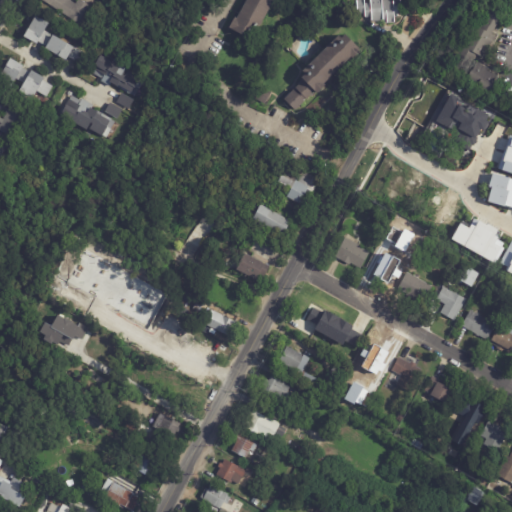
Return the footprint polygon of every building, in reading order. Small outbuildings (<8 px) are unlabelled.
[(68,0),(76,5),(79,0),(90,7),(79,25),(42,0),(68,0)] [(276,0),(252,42),(230,29),(236,19),(237,20),(249,0),(276,0)] [(345,0),(352,4),(348,9),(342,5),(345,0)] [(401,0),(402,14),(398,14),(399,18),(395,18),(396,24),(388,24),(387,23),(384,24),(384,22),(373,22),(372,18),(366,19),(366,15),(358,16),(357,1),(365,0),(365,4),(371,4),(371,0),(401,0)] [(503,19),(492,37),(496,39),(484,59),(466,48),(478,28),(480,29),(490,11),(503,19)] [(79,61),(68,55),(67,57),(46,47),(47,45),(38,40),(37,41),(25,35),(36,13),(49,20),(45,30),(53,34),(53,33),(74,44),(73,46),(85,51),(80,61),(79,61)] [(329,81),(325,86),(326,87),(317,95),(314,92),(309,98),(310,98),(296,112),(284,100),(303,81),(302,80),(306,76),(303,73),(338,37),(341,40),(346,36),(361,51),(353,60),(351,59),(329,81)] [(477,56),(474,60),(489,69),(488,71),(501,79),(494,92),(492,91),(489,96),(477,91),(479,88),(469,82),(476,71),(471,68),(465,77),(451,68),(463,48),(477,56)] [(20,62),(24,63),(22,66),(30,71),(32,68),(45,75),(42,79),(53,85),(47,95),(37,90),(33,96),(20,89),(24,82),(16,77),(12,84),(0,77),(0,75),(11,56),(20,62)] [(91,73),(135,97),(144,79),(100,56),(91,73)] [(270,93),(271,94),(265,105),(254,99),(260,88),(270,93)] [(133,99),(120,93),(115,103),(129,109),(133,99)] [(434,125),(475,142),(479,132),(483,134),(490,117),(460,103),(461,99),(448,94),(434,125)] [(114,119),(89,109),(91,104),(69,95),(59,118),(107,138),(114,119)] [(22,125),(15,137),(0,129),(0,124),(1,123),(0,122),(0,104),(9,109),(13,102),(30,111),(22,125)] [(104,112),(116,119),(122,110),(109,103),(104,112)] [(509,135),(511,135),(511,173),(501,170),(497,169),(503,151),(504,151),(509,135)] [(3,153),(0,158),(0,139),(8,144),(3,153)] [(309,188),(300,203),(288,196),(292,187),(280,180),(287,167),(300,174),(304,166),(321,176),(317,184),(312,181),(309,188)] [(511,208),(511,179),(492,175),(486,202),(511,208)] [(430,191),(426,198),(431,200),(426,209),(411,201),(405,214),(389,205),(394,197),(391,196),(402,176),(430,191)] [(278,212),(292,220),(283,235),(254,218),(262,203),(278,212)] [(200,249),(186,239),(204,213),(217,222),(220,217),(223,219),(219,226),(217,225),(200,249)] [(452,223),(469,233),(462,246),(441,233),(448,221),(452,223)] [(402,229),(409,234),(405,239),(399,235),(402,229)] [(422,234),(425,239),(419,243),(416,237),(422,234)] [(350,242),(360,247),(359,248),(370,254),(362,270),(352,265),(351,267),(336,259),(346,239),(350,242)] [(511,273),(511,240),(498,267),(511,273)] [(269,248),(273,251),(268,260),(249,250),(254,241),(269,248)] [(252,256),(270,265),(265,274),(261,272),(257,280),(237,269),(245,253),(252,256)] [(387,257),(399,264),(396,269),(401,272),(392,288),(385,284),(382,288),(371,281),(373,277),(367,273),(376,258),(382,262),(386,256),(387,257)] [(406,293),(399,290),(407,274),(433,288),(425,303),(418,299),(416,302),(409,298),(410,296),(406,293)] [(444,305),(437,301),(444,288),(467,301),(455,322),(441,315),(446,306),(444,305)] [(220,313),(239,324),(233,334),(231,333),(229,336),(201,321),(208,307),(220,313)] [(328,326),(336,331),(328,345),(294,327),(302,312),(328,326)] [(476,336),(462,328),(471,312),(496,326),(487,342),(476,336)] [(61,320),(75,327),(69,339),(62,335),(58,343),(45,336),(52,323),(58,326),(61,320)] [(343,325),(347,327),(341,338),(336,336),(342,324),(343,325)] [(511,332),(511,355),(511,354),(510,356),(491,345),(502,327),(511,332)] [(374,344),(389,352),(378,373),(364,366),(367,360),(360,356),(368,341),(374,344)] [(291,350),(310,360),(305,369),(304,369),(302,373),(317,381),(312,390),(297,382),(300,375),(279,364),(288,348),(291,350)] [(405,363),(411,366),(412,363),(417,366),(416,368),(422,372),(410,394),(397,386),(402,378),(392,372),(399,359),(405,363)] [(331,375),(338,361),(349,368),(343,379),(338,376),(337,379),(331,375)] [(198,389),(195,394),(193,393),(190,399),(180,394),(183,389),(173,383),(177,375),(198,387),(197,388),(198,389)] [(292,397),(295,399),(290,409),(279,404),(284,395),(274,390),(270,398),(263,394),(267,388),(263,386),(266,381),(270,383),(272,377),(290,387),(287,394),(292,397)] [(433,378),(444,384),(442,387),(455,394),(448,408),(432,399),(433,397),(425,392),(433,378)] [(301,387),(311,392),(308,399),(297,394),(301,387)] [(466,400),(472,403),(473,401),(482,407),(481,408),(488,412),(479,428),(451,411),(460,396),(466,400)] [(278,423),(289,429),(284,438),(279,436),(274,446),(244,429),(254,412),(271,421),(272,420),(273,421),(274,419),(277,421),(277,422),(278,423)] [(180,430),(178,433),(177,433),(174,438),(153,427),(161,413),(180,424),(179,427),(181,429),(180,430)] [(495,426),(509,434),(498,454),(484,446),(487,441),(481,437),(489,423),(495,426)] [(256,446),(254,450),(251,449),(246,459),(232,452),(238,441),(234,440),(237,435),(257,445),(256,446)] [(414,440),(423,445),(420,451),(410,446),(414,440)] [(312,453),(324,459),(322,463),(327,465),(323,474),(301,462),(303,457),(298,454),(302,446),(312,453)] [(158,466),(152,478),(138,471),(144,460),(138,457),(141,451),(148,454),(147,457),(160,463),(158,466)] [(105,452),(115,457),(111,464),(101,459),(105,452)] [(511,485),(497,477),(507,458),(509,459),(511,453),(511,485)] [(0,495),(21,505),(29,485),(11,478),(10,481),(0,476),(0,466),(2,461),(0,459),(0,495)] [(241,483),(239,486),(231,482),(230,484),(217,478),(221,470),(219,469),(221,465),(223,466),(225,461),(246,472),(241,483)] [(56,471),(73,481),(68,490),(50,481),(50,479),(38,472),(40,468),(53,474),(55,471),(56,471)] [(288,476),(291,478),(286,488),(281,486),(287,476),(288,476)] [(142,498),(137,507),(136,506),(133,511),(121,505),(119,508),(98,496),(108,479),(142,498)] [(221,511),(201,500),(206,490),(209,492),(212,487),(229,496),(228,498),(231,499),(227,506),(224,504),(221,511)] [(484,496),(478,508),(465,501),(471,489),(484,496)] [(254,499),(260,502),(257,507),(251,503),(254,499)]
